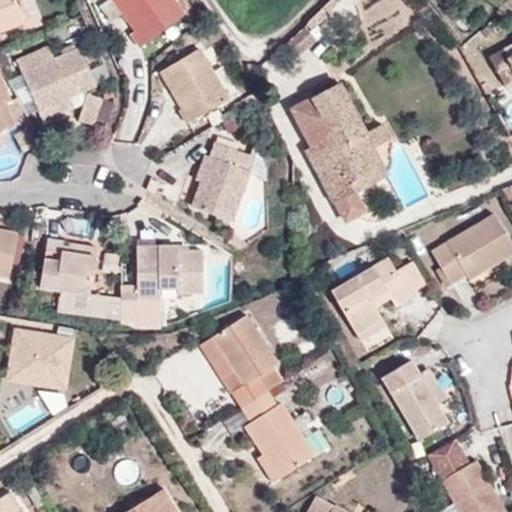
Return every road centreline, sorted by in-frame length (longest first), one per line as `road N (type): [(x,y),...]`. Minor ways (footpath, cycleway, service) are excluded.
road 1 (residential): [(212,0),(252,52),(317,0)]
road 2 (residential): [(0,192),(46,202),(107,200),(137,186)]
